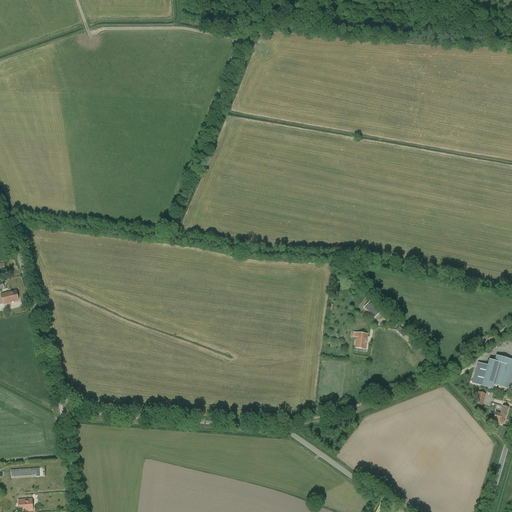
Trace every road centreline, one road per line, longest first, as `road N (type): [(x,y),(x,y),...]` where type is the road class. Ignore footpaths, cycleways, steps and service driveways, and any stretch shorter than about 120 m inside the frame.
road 1 (unclassified): [(401,511),(273,422),(62,403),(0,213)]
road 2 (track): [(511,325),(424,382),(282,426)]
